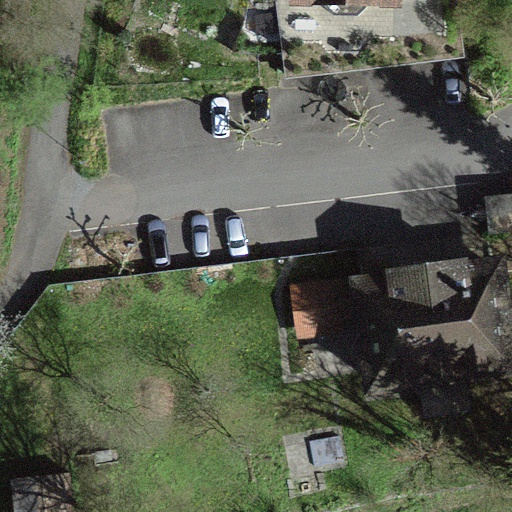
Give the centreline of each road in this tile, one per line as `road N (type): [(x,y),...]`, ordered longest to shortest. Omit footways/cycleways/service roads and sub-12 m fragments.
road 1 (residential): [(511,166),(37,210)]
road 2 (residential): [(55,0),(37,210)]
